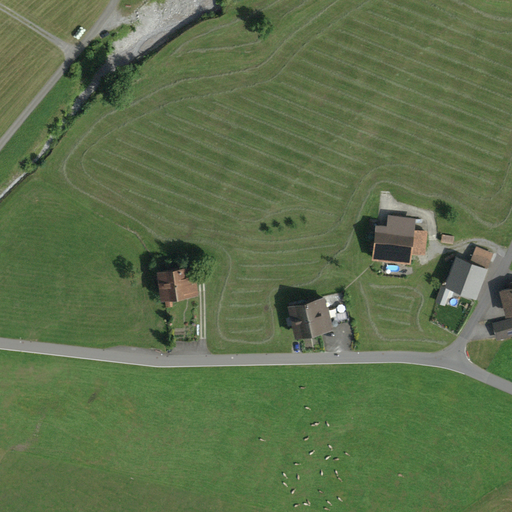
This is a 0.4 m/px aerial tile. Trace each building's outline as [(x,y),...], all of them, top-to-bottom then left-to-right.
[(387,228),(377,227),(373,258),(409,262),(410,251),(424,252),(426,231),(412,230),(413,221),(388,218),(387,228)] [(470,262),(457,257),(450,273),(454,274),(449,285),(472,294),(478,278),(482,279),(486,269),(485,269),(489,259),(474,253),(470,262)] [(191,267),(159,272),(162,297),(165,297),(166,306),(172,305),(171,296),(197,292),(194,275),(193,275),(191,267)] [(511,282),(509,283),(510,288),(501,290),(506,314),(511,312),(511,282)] [(443,301),(448,287),(444,285),(438,299),(443,301)] [(323,301),(290,308),(296,335),(328,328),(323,301)] [(511,319),(494,324),(498,337),(511,333),(511,319)]
